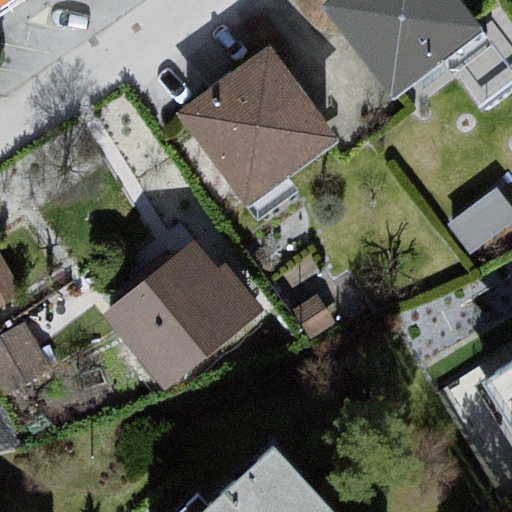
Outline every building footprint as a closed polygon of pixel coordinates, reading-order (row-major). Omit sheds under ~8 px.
[(447,0),(326,0),(316,8),(384,98),(472,29),(447,0)] [(254,47),(162,114),(237,204),(329,146),(254,47)] [(0,237),(0,297),(18,291),(0,237)] [(186,238),(97,317),(151,398),(248,317),(186,238)] [(511,404),(499,412),(511,432),(511,404)] [(322,511),(260,446),(188,511),(322,511)]
